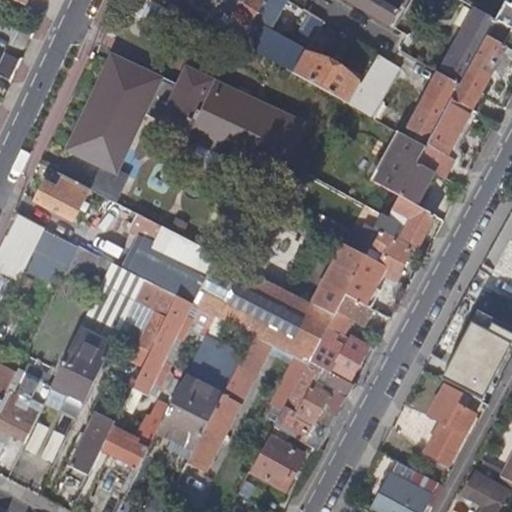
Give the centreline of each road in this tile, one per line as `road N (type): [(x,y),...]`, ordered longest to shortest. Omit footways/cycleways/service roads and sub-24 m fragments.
road 1 (residential): [(312,511),(511,141)]
road 2 (residential): [(84,0),(0,179)]
road 3 (residential): [(441,511),(511,381)]
